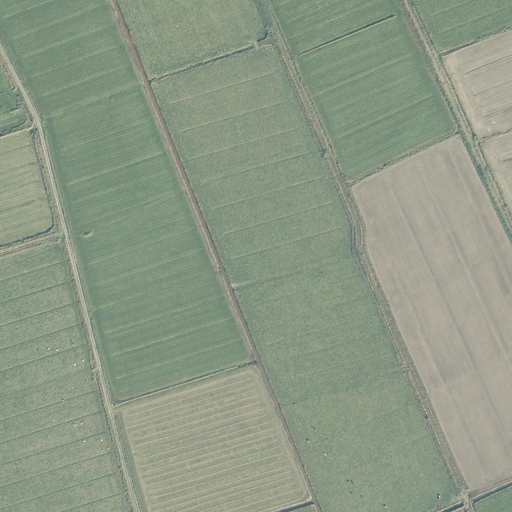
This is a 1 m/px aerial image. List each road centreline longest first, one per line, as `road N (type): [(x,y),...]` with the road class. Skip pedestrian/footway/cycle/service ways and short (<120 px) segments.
road 1 (track): [(261,0),(470,511)]
road 2 (track): [(0,45),(39,123),(133,511)]
road 3 (track): [(404,0),(511,230)]
